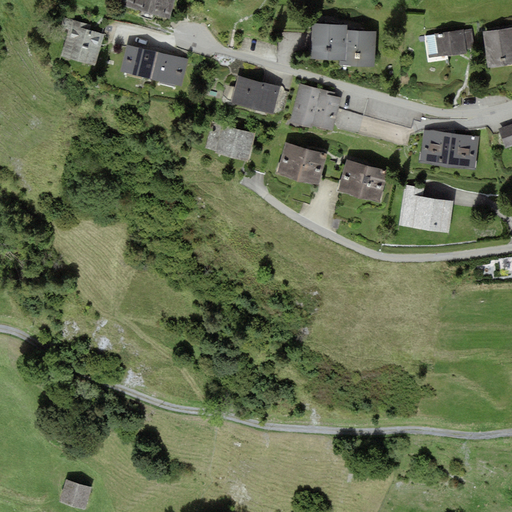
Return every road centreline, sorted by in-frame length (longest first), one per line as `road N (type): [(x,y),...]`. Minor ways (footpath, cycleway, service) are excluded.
road 1 (track): [(0,330),(24,334),(83,373),(187,409),(346,433),(511,433)]
road 2 (residential): [(191,51),(454,119),(511,112)]
road 3 (residential): [(249,181),(366,251),(414,259),(511,247)]
